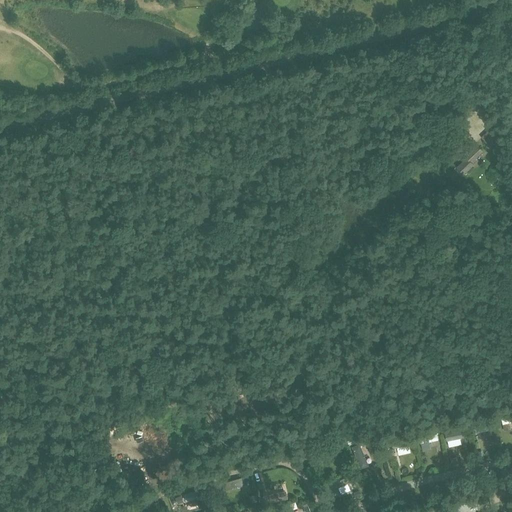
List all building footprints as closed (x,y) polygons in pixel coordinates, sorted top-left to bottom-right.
[(456,165),(463,172),(473,163),(472,162),(475,159),(473,157),(482,149),(472,139),(464,147),(469,152),(465,155),(466,156),(456,165)] [(511,415),(502,418),(503,424),(508,423),(511,422),(511,415)] [(493,419),(472,424),(475,433),(495,427),(493,419)] [(466,429),(445,434),(447,441),(448,441),(460,438),(468,437),(466,429)] [(376,442),(372,433),(368,436),(369,438),(367,439),(370,445),(376,442)] [(437,433),(420,437),(421,444),(422,443),(430,442),(439,440),(437,433)] [(409,438),(394,442),(395,448),(397,448),(409,445),(411,445),(409,438)] [(359,443),(351,447),(360,467),(368,464),(359,443)] [(333,444),(312,450),(315,458),(335,452),(333,444)] [(243,477),(221,483),(223,490),(245,484),(243,477)] [(346,477),(323,487),(326,493),(329,492),(338,488),(347,484),(349,483),(346,477)] [(508,484),(491,488),(493,495),(496,494),(506,491),(509,490),(508,484)] [(201,489),(182,494),(183,500),(202,495),(201,489)] [(287,490),(264,496),(266,505),(289,499),(287,490)] [(476,497),(460,500),(462,506),(477,503),(476,497)] [(157,501),(137,507),(138,511),(149,511),(159,509),(157,501)]
